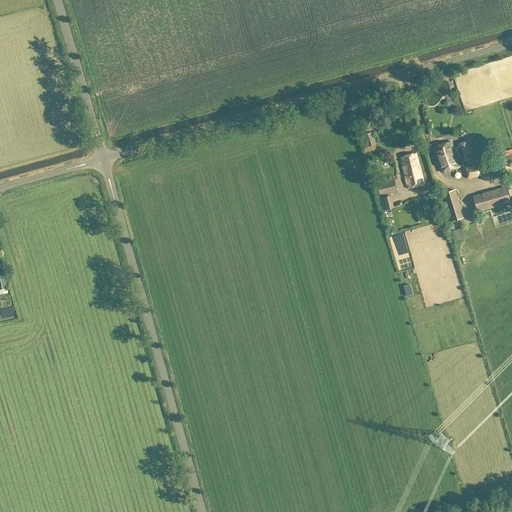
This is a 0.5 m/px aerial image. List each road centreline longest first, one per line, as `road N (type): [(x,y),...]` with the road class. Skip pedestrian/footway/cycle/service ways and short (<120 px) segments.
road 1 (unclassified): [(102,160),(511,45)]
road 2 (unclassified): [(201,511),(102,160)]
road 3 (unclassified): [(102,160),(56,0)]
